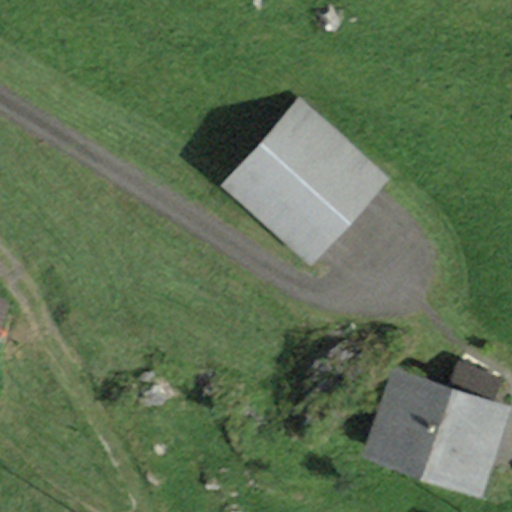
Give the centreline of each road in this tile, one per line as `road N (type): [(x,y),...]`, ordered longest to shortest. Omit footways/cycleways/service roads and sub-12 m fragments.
road 1 (track): [(398,274),(324,304),(0,101)]
road 2 (track): [(0,260),(38,310),(142,511)]
